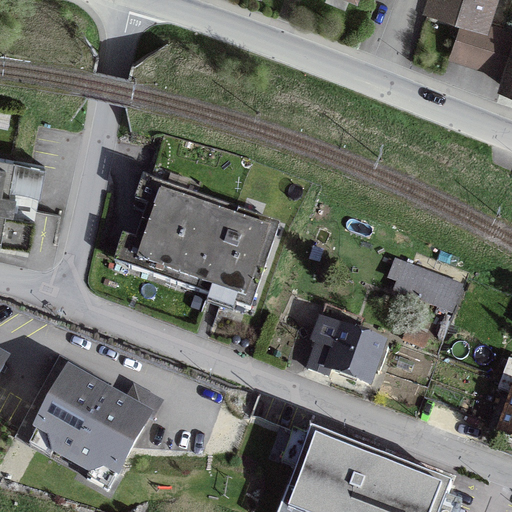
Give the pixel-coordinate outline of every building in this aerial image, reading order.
[(489,0),(431,0),(430,4),(483,21),(489,0)] [(511,36),(468,22),(457,56),(500,69),(511,36)] [(511,56),(502,86),(511,89),(511,56)] [(0,158),(0,244),(29,250),(34,222),(4,216),(5,211),(12,212),(15,196),(8,194),(9,189),(39,194),(44,166),(0,158)] [(129,268),(250,310),(278,228),(143,181),(133,209),(147,214),(136,246),(122,242),(112,270),(126,275),(129,268)] [(451,312),(461,286),(406,265),(396,292),(451,312)] [(327,373),(328,369),(367,384),(372,370),(378,372),(387,350),(381,348),(382,345),(321,323),(312,346),(316,347),(310,362),(312,363),(311,366),(327,373)] [(109,386),(60,358),(15,439),(108,491),(148,420),(103,395),(109,386)] [(511,361),(509,361),(498,390),(511,394),(511,361)] [(511,401),(500,433),(511,437),(511,401)] [(441,511),(452,487),(311,433),(281,511),(441,511)]
